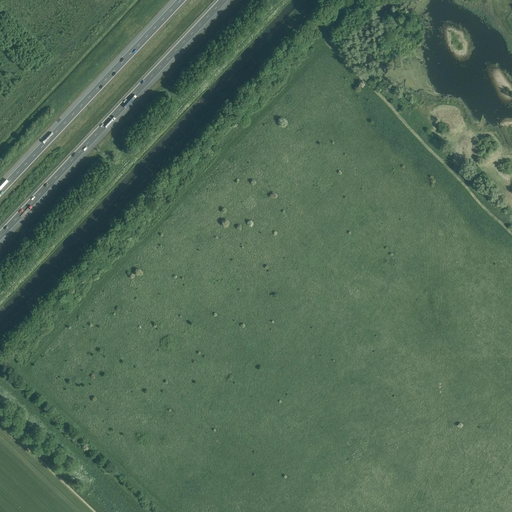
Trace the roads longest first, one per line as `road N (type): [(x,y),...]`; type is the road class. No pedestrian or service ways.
road 1 (motorway): [(0,235),(222,0)]
road 2 (motorway): [(181,0),(0,191)]
road 3 (track): [(0,375),(142,511)]
road 4 (track): [(112,212),(0,330)]
